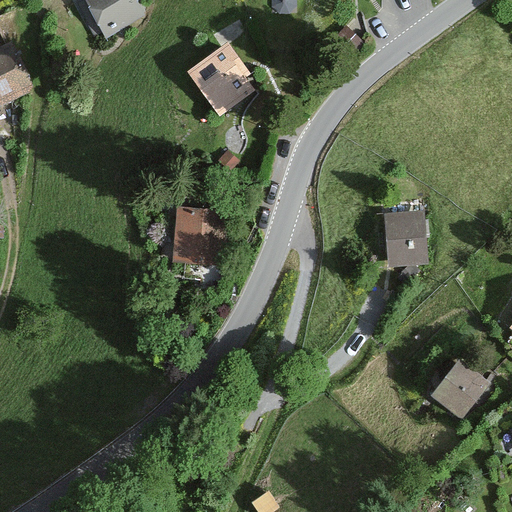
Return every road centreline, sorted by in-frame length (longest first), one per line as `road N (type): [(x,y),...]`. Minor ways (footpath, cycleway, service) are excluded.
road 1 (tertiary): [(44,511),(148,438),(205,381),(265,276),(324,121),(394,53),(466,0)]
road 2 (track): [(280,398),(228,511)]
